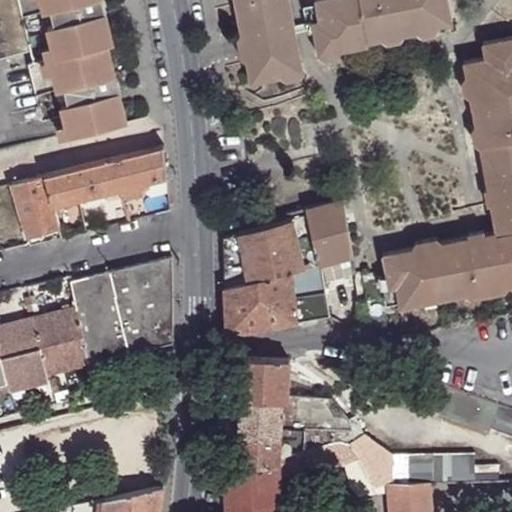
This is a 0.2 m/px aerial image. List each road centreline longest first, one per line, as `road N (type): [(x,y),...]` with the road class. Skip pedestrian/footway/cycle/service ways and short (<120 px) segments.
road 1 (residential): [(182,511),(198,343),(197,220)]
road 2 (residential): [(197,220),(167,0)]
road 3 (residential): [(0,269),(197,220)]
